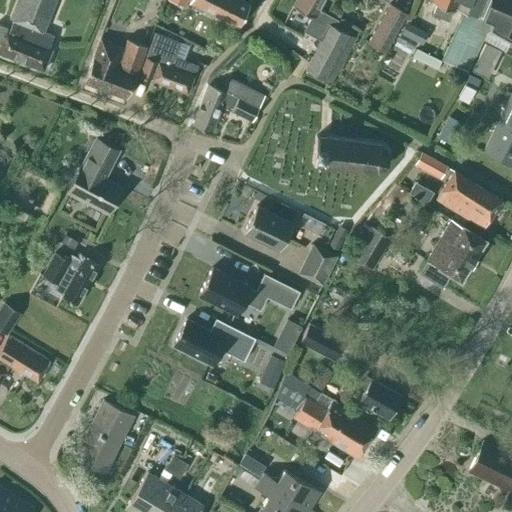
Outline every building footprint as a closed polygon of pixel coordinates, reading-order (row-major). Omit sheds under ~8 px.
[(0,54),(41,70),(55,36),(42,31),(53,0),(15,0),(9,18),(11,19),(7,29),(0,25),(0,54)] [(248,4),(239,0),(187,0),(187,2),(237,27),(248,4)] [(303,30),(319,39),(328,22),(335,26),(338,19),(317,8),(321,0),(294,0),(291,6),(310,16),(303,30)] [(480,18),(486,3),(481,1),(481,0),(429,0),(436,2),(431,14),(446,20),(451,7),(462,11),(443,61),(470,71),(485,34),(486,32),(492,23),(480,18)] [(492,23),(486,32),(485,34),(511,45),(511,31),(511,27),(511,7),(493,0),(488,0),(487,3),(486,3),(480,18),(492,23)] [(366,42),(384,52),(407,13),(389,2),(366,42)] [(346,32),(335,26),(328,22),(319,39),(303,69),(322,79),(346,32)] [(408,37),(414,26),(406,22),(400,33),(408,37)] [(149,78),(149,79),(185,93),(195,65),(171,56),(177,42),(153,33),(138,74),(149,78)] [(82,81),(125,98),(145,46),(125,39),(122,47),(99,38),(82,81)] [(484,43),(478,57),(491,63),(498,50),(484,43)] [(438,67),(441,55),(414,49),(412,60),(438,67)] [(190,124),(210,132),(220,106),(250,120),(257,107),(256,106),(262,95),(228,78),(222,90),(206,84),(190,124)] [(467,103),(475,88),(464,83),(457,98),(467,103)] [(511,94),(510,93),(495,122),(511,130),(511,94)] [(443,125),(454,131),(459,122),(448,115),(443,125)] [(511,165),(511,130),(495,122),(481,152),(511,167),(511,165)] [(385,153),(378,143),(314,135),(313,144),(312,155),(311,163),(376,172),(384,165),(385,153)] [(117,149),(94,137),(66,192),(104,212),(118,185),(103,178),(117,149)] [(414,163),(440,177),(446,165),(421,151),(414,163)] [(436,199),(482,228),(500,200),(454,171),(436,199)] [(255,205),(241,232),(277,250),(291,223),(255,205)] [(322,233),(327,222),(301,212),(297,224),(322,233)] [(441,286),(448,274),(459,281),(483,240),(449,219),(425,260),(426,260),(418,272),(441,286)] [(352,257),(372,269),(391,238),(370,226),(352,257)] [(77,241),(64,234),(61,241),(73,247),(77,241)] [(297,272),(322,284),(338,254),(312,241),(297,272)] [(66,259),(54,252),(41,275),(55,283),(53,288),(62,293),(60,296),(75,304),(97,264),(78,253),(76,257),(69,253),(66,259)] [(210,268),(196,296),(236,316),(242,303),(258,311),(265,298),(289,309),(298,292),(262,274),(254,290),(250,288),(210,268)] [(0,305),(0,331),(7,335),(20,314),(2,302),(0,305)] [(186,319),(173,346),(212,365),(225,338),(186,319)] [(344,341),(308,323),(299,342),(333,359),(344,341)] [(294,341),(279,333),(274,344),(288,351),(294,341)] [(48,360),(7,335),(0,346),(0,377),(8,365),(35,381),(48,360)] [(271,355),(265,367),(278,373),(283,360),(271,355)] [(363,374),(367,368),(355,362),(346,378),(364,388),(357,400),(385,416),(398,394),(363,374)] [(340,404),(331,398),(326,407),(316,401),(321,394),(306,385),(301,393),(305,396),(292,417),(313,429),(312,430),(355,456),(372,428),(337,407),(340,404)] [(101,399),(87,429),(117,444),(132,414),(101,399)] [(103,473),(117,444),(87,429),(73,458),(103,473)] [(511,455),(481,440),(466,470),(505,489),(511,474),(511,455)] [(163,468),(170,473),(179,458),(171,454),(163,468)] [(254,460),(246,454),(239,465),(248,470),(254,460)] [(179,458),(170,473),(179,478),(187,463),(179,458)] [(262,472),(257,479),(305,509),(317,490),(282,468),(275,480),(262,472)] [(123,508),(128,511),(146,511),(164,482),(145,470),(123,508)] [(201,491),(209,496),(217,481),(210,477),(201,491)] [(303,511),(305,509),(257,479),(252,487),(265,495),(259,506),(268,511),(303,511)] [(172,511),(183,493),(164,482),(146,511),(172,511)] [(0,511),(30,511),(32,510),(0,489),(0,511)] [(183,493),(172,511),(197,511),(202,505),(183,493)]
